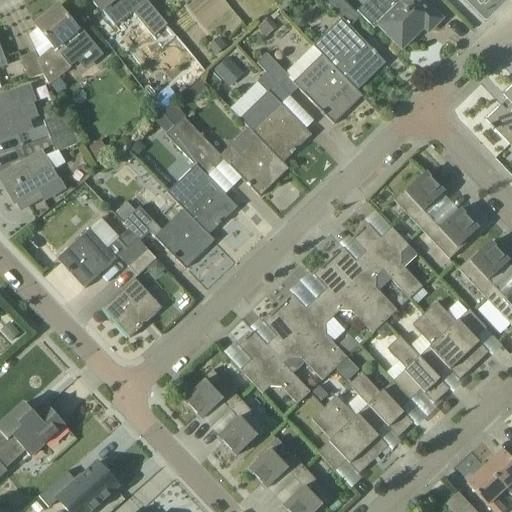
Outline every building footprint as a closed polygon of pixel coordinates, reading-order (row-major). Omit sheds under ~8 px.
[(144,0),(90,0),(101,14),(103,13),(118,0),(129,14),(130,15),(135,12),(140,19),(152,9),(147,2),(146,2),(144,0)] [(377,54),(373,51),(350,27),(358,19),(339,0),(322,0),(342,20),(314,47),(322,56),(357,92),(385,64),(376,55),(377,54)] [(442,20),(428,6),(422,0),(378,0),(376,2),(374,0),(370,0),(357,12),(374,30),(377,27),(391,41),(392,41),(401,50),(426,26),(431,31),(442,20)] [(77,30),(71,22),(58,7),(35,26),(54,49),(38,61),(43,75),(45,74),(53,83),(77,62),(85,71),(103,56),(80,28),(77,30)] [(266,38),(277,28),(268,19),(257,29),(266,38)] [(216,56),(227,48),(219,38),(208,47),(216,56)] [(43,75),(38,61),(35,53),(20,59),(28,81),(43,75)] [(262,70),(266,74),(280,88),(288,80),(289,79),(285,75),(267,56),(266,55),(257,64),(262,70)] [(357,92),(322,56),(292,84),(319,113),(318,113),(322,117),(322,116),(332,126),(362,98),(357,92)] [(231,76),(237,69),(228,59),(214,72),(224,82),(231,76)] [(251,130),(250,131),(283,164),(311,137),(276,100),(284,93),(289,98),(290,97),(289,96),(289,97),(280,88),(266,74),(257,83),(268,94),(241,120),(251,130)] [(18,92),(0,98),(0,141),(32,130),(29,121),(38,118),(33,104),(36,103),(30,87),(18,92)] [(511,87),(503,96),(507,101),(485,121),(490,126),(489,128),(492,132),(494,130),(509,146),(511,142),(511,87)] [(250,131),(248,129),(220,157),(184,119),(186,118),(172,104),(162,114),(175,128),(210,164),(215,170),(224,161),(247,185),(246,186),(249,189),(250,189),(259,198),(288,170),(283,164),(250,131)] [(49,138),(73,131),(65,116),(43,123),(49,138)] [(166,194),(184,212),(208,236),(237,209),(207,177),(201,172),(210,164),(175,128),(167,137),(195,166),(166,194)] [(73,131),(49,138),(55,154),(80,144),(73,131)] [(88,148),(97,163),(109,156),(99,141),(88,148)] [(134,160),(125,150),(120,156),(129,165),(134,160)] [(21,211),(44,198),(40,192),(59,181),(53,171),(64,165),(58,153),(45,158),(42,152),(0,176),(0,179),(14,205),(17,203),(21,211)] [(439,187),(438,188),(425,175),(414,185),(412,183),(393,202),(420,231),(431,221),(423,212),(443,194),(439,189),(440,188),(439,187)] [(131,215),(135,212),(127,203),(115,214),(123,222),(131,215)] [(465,214),(463,215),(459,211),(439,230),(431,221),(420,231),(449,261),(468,242),(466,240),(477,230),(464,216),(465,215),(465,214)] [(184,212),(161,232),(154,239),(185,270),(214,242),(208,236),(184,212)] [(131,215),(123,222),(122,223),(123,224),(129,230),(141,242),(149,234),(131,215)] [(380,239),(374,233),(367,226),(352,240),(365,254),(382,272),(409,301),(422,288),(400,266),(401,255),(409,248),(391,229),(380,239)] [(45,242),(35,230),(25,239),(36,250),(45,242)] [(140,243),(141,242),(129,230),(107,251),(89,231),(56,261),(68,274),(69,273),(83,288),(83,289),(84,290),(118,257),(128,268),(147,251),(140,243)] [(503,258),(493,247),(490,244),(479,254),(477,252),(457,270),(485,300),(496,290),(488,282),(508,263),(504,259),(505,257),(504,256),(503,258)] [(365,254),(355,263),(342,249),(327,263),(384,324),(397,312),(375,289),(376,278),(382,272),(365,254)] [(147,251),(128,268),(138,278),(156,260),(147,251)] [(156,260),(147,269),(156,279),(166,270),(156,260)] [(372,335),(384,324),(327,263),(313,277),(326,290),(315,300),(333,319),(340,312),(351,312),(372,335)] [(162,309),(148,295),(134,279),(102,309),(129,339),(139,331),(143,328),(143,327),(162,309)] [(511,291),(504,299),(496,290),(485,300),(511,328),(511,291)] [(397,303),(401,307),(409,301),(402,293),(397,297),(397,303)] [(315,300),(305,310),(292,296),(277,310),(334,371),(347,359),(325,336),(326,326),(333,319),(315,300)] [(468,311),(455,324),(436,304),(424,315),(473,368),(488,354),(474,341),(486,330),(468,311)] [(322,382),(334,371),(277,310),(263,324),(275,337),(265,347),(283,365),(290,359),(301,360),(322,382)] [(459,381),(473,368),(424,315),(411,327),(430,347),(418,358),(436,377),(446,368),(459,381)] [(12,326),(3,334),(10,343),(20,335),(12,326)] [(380,338),(387,338),(391,334),(384,326),(376,333),(380,338)] [(283,365),(265,347),(253,333),(237,347),(250,361),(239,371),(262,395),(270,388),(281,388),(297,406),(310,394),(283,365)] [(364,340),(360,335),(354,340),(358,345),(364,340)] [(349,336),(339,345),(349,355),(358,346),(349,336)] [(436,377),(418,358),(399,338),(386,350),(405,370),(392,383),(410,401),(420,391),(434,405),(449,391),(436,377)] [(335,371),(346,383),(358,372),(347,360),(335,371)] [(229,411),(240,401),(212,371),(192,390),(194,392),(183,402),(196,416),(195,417),(196,418),(197,417),(201,421),(221,402),(229,411)] [(392,383),(380,394),(361,374),(348,386),(367,407),(385,425),(397,439),(412,425),(399,411),(410,401),(392,383)] [(309,379),(302,386),(309,393),(316,386),(309,379)] [(367,407),(355,418),(336,398),(324,410),(373,462),(387,448),(375,435),(385,425),(367,407)] [(248,450),(268,431),(240,401),(229,411),(237,420),(217,439),(221,443),(220,444),(221,445),(222,444),(235,458),(246,447),(248,450)] [(24,404),(0,425),(0,479),(7,473),(5,471),(24,452),(30,458),(64,427),(45,406),(34,416),(24,404)] [(358,476),(373,462),(324,410),(311,421),(330,441),(317,454),(334,472),(345,462),(358,476)] [(294,480),(305,470),(277,440),(257,459),(259,461),(248,471),(261,485),(260,486),(261,487),(262,486),(266,490),(286,471),(294,480)] [(511,461),(502,451),(483,468),(505,492),(511,485),(511,461)] [(70,478),(43,505),(49,511),(54,511),(61,505),(67,511),(100,511),(123,491),(101,468),(80,488),(70,478)] [(505,511),(495,501),(505,492),(483,468),(466,485),(491,511),(505,511)] [(319,511),(333,500),(305,470),(294,480),(302,489),(282,508),(286,511),(319,511)] [(447,511),(473,511),(457,493),(443,506),(447,511)]
